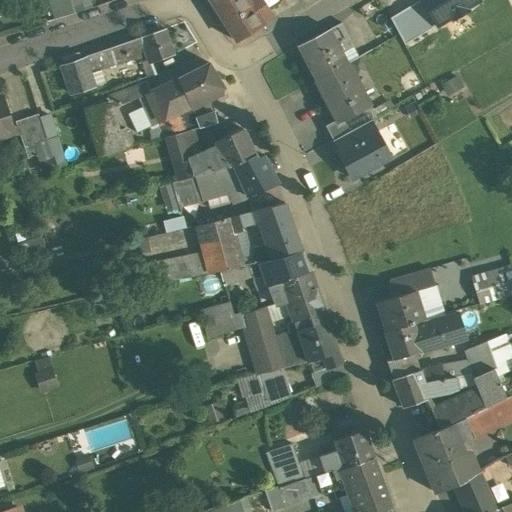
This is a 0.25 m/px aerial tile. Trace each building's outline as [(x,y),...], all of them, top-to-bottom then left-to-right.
[(69,0),(74,14),(90,9),(87,0),(69,0)] [(246,0),(208,0),(236,42),(263,25),(249,4),(246,0)] [(269,11),(261,0),(253,0),(249,4),(263,25),(274,18),(269,11)] [(261,0),(269,11),(286,0),(261,0)] [(436,26),(420,0),(418,0),(389,18),(404,45),(436,26)] [(478,0),(477,0),(420,0),(436,26),(451,17),(452,19),(466,11),(465,8),(478,0)] [(341,23),(329,29),(342,53),(353,47),(341,23)] [(164,29),(141,38),(148,59),(150,64),(173,55),(164,29)] [(329,29),(296,46),(314,80),(347,63),(342,53),(329,29)] [(141,38),(108,50),(113,65),(135,58),(136,63),(148,59),(141,38)] [(108,50),(82,59),(88,73),(113,65),(108,50)] [(82,58),(61,65),(71,95),(92,88),(88,73),(82,59),(82,58)] [(208,63),(177,80),(190,107),(224,89),(208,63)] [(347,63),(314,80),(336,121),(336,122),(348,116),(369,105),(347,63)] [(177,80),(149,93),(146,84),(114,95),(119,106),(139,97),(153,125),(166,119),(189,108),(190,108),(190,107),(177,80)] [(1,98),(0,98),(0,136),(12,133),(1,98)] [(109,102),(83,109),(97,157),(123,149),(122,148),(118,134),(109,102)] [(369,105),(348,116),(354,129),(370,121),(376,118),(369,105)] [(189,108),(166,119),(172,136),(181,133),(198,129),(195,119),(194,120),(189,108)] [(214,112),(195,119),(198,129),(217,123),(214,112)] [(38,114),(15,122),(27,158),(38,154),(35,145),(46,141),(38,114)] [(336,122),(336,121),(325,127),(332,141),(354,129),(348,116),(336,122)] [(333,140),(339,152),(340,153),(376,133),(370,121),(354,129),(333,140)] [(243,129),(215,142),(216,144),(226,166),(227,167),(235,163),(254,155),(243,129)] [(128,131),(118,134),(122,148),(132,145),(128,131)] [(172,136),(166,137),(173,161),(188,157),(181,133),(172,136)] [(337,153),(351,179),(390,158),(376,133),(340,153),(339,152),(337,153)] [(216,144),(188,157),(194,176),(195,176),(211,168),(212,172),(226,166),(216,144)] [(254,155),(235,163),(235,165),(246,196),(279,184),(263,156),(256,159),(254,155)] [(188,157),(173,161),(179,180),(194,176),(188,157)] [(226,166),(212,172),(211,168),(195,176),(202,199),(229,191),(233,201),(246,197),(246,196),(235,165),(227,169),(227,167),(226,166)] [(179,180),(171,182),(178,205),(202,199),(195,176),(194,176),(179,180)] [(351,209),(366,246),(383,239),(406,230),(400,214),(407,212),(399,191),(351,209)] [(285,203),(265,208),(265,221),(265,222),(266,228),(267,232),(263,233),(267,247),(270,260),(302,251),(285,203)] [(265,208),(215,221),(217,232),(218,235),(233,231),(244,228),(244,227),(265,222),(265,221),(265,208)] [(182,216),(163,219),(165,230),(184,227),(182,216)] [(215,221),(197,226),(200,239),(206,235),(217,232),(215,221)] [(406,230),(383,239),(388,253),(415,242),(410,229),(406,230)] [(217,232),(206,235),(200,239),(209,274),(220,272),(242,267),(233,231),(218,235),(217,232)] [(267,247),(250,252),(253,264),(260,263),(270,260),(267,247)] [(270,260),(260,263),(269,286),(309,272),(302,251),(270,260)] [(170,259),(152,263),(157,285),(175,281),(170,259)] [(242,267),(220,272),(224,285),(254,276),(251,265),(242,267)] [(511,266),(472,278),(480,304),(511,294),(511,266)] [(430,268),(390,281),(395,297),(414,291),(436,285),(430,268)] [(309,272),(269,286),(269,287),(267,288),(273,305),(287,300),(295,321),(308,317),(311,326),(327,321),(309,272)] [(395,297),(377,303),(386,331),(423,320),(414,291),(395,297)] [(230,304),(199,312),(206,338),(243,328),(240,315),(234,317),(230,304)] [(264,307),(240,315),(243,328),(249,348),(254,346),(254,344),(273,338),(264,307)] [(428,319),(411,325),(420,351),(420,352),(421,352),(464,338),(456,312),(455,312),(428,320),(428,319)] [(311,326),(297,330),(307,362),(322,357),(326,367),(340,362),(336,352),(337,352),(327,321),(311,326)] [(386,331),(385,332),(394,359),(409,354),(420,352),(420,351),(411,325),(411,324),(386,331)] [(273,338),(254,344),(254,346),(263,373),(276,370),(307,362),(297,330),(273,338)] [(472,347),(466,350),(471,363),(475,374),(476,376),(493,369),(495,368),(493,362),(486,342),(472,347)] [(39,390),(57,386),(50,355),(32,360),(39,390)] [(504,358),(493,362),(495,368),(493,369),(496,376),(508,371),(504,358)] [(395,364),(387,366),(392,380),(416,373),(411,359),(395,364)] [(326,367),(315,371),(317,374),(320,384),(345,374),(340,362),(326,367)] [(471,363),(441,366),(444,379),(455,377),(475,374),(471,363)] [(441,366),(421,371),(425,384),(444,379),(441,366)] [(476,376),(472,378),(479,393),(486,408),(506,399),(496,376),(493,369),(476,376)] [(263,373),(257,374),(260,385),(242,390),(245,397),(250,413),(286,398),(282,387),(281,387),(276,370),(263,373)] [(444,379),(425,384),(421,371),(416,373),(392,380),(402,407),(426,399),(425,397),(448,392),(458,388),(455,377),(444,379)] [(257,374),(237,381),(240,391),(242,390),(260,385),(257,374)] [(479,393),(467,398),(473,414),(486,408),(479,393)] [(245,397),(231,402),(236,417),(250,413),(245,397)] [(457,444),(511,418),(511,402),(509,397),(506,399),(486,408),(473,414),(449,425),(457,444)] [(467,398),(432,414),(439,430),(473,414),(467,398)] [(439,430),(415,440),(414,439),(436,494),(454,486),(462,482),(477,473),(468,454),(461,454),(457,444),(449,425),(439,430)] [(364,429),(332,441),(336,451),(342,466),(343,469),(373,458),(364,429)] [(291,445),(267,453),(280,488),(303,479),(298,464),(291,445)] [(336,451),(298,464),(303,479),(332,469),(342,466),(336,451)] [(392,511),(373,458),(343,469),(345,477),(358,511),(392,511)] [(342,466),(332,469),(335,480),(345,477),(343,469),(342,466)] [(478,472),(462,482),(454,486),(464,511),(491,511),(495,510),(494,508),(494,507),(478,472)] [(511,487),(498,491),(501,503),(511,500),(511,487)] [(242,511),(239,499),(211,508),(212,511),(242,511)]
